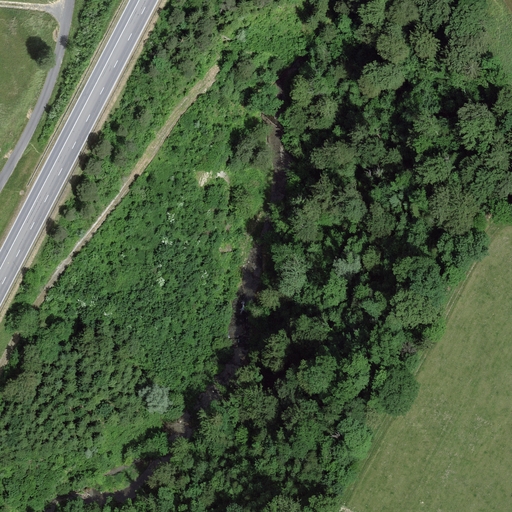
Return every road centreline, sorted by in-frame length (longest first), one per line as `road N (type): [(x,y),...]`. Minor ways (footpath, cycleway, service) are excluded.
road 1 (primary): [(144,0),(0,278)]
road 2 (unclassified): [(70,0),(50,83),(0,182)]
